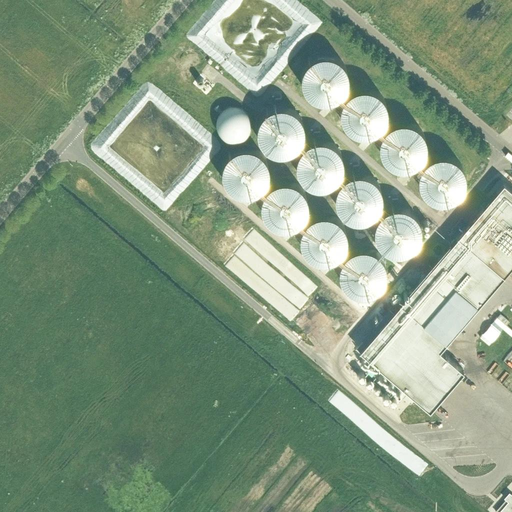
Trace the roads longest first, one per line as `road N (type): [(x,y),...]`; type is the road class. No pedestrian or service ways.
road 1 (tertiary): [(0,218),(187,0)]
road 2 (unclassified): [(511,154),(331,0)]
